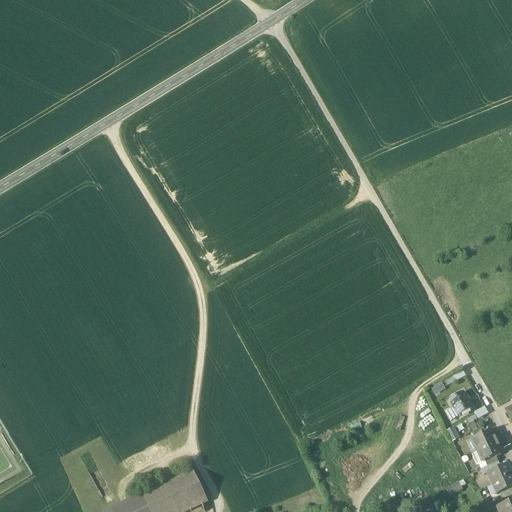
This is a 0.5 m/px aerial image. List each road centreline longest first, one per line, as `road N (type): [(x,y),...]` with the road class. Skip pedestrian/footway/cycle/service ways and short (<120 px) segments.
road 1 (unclassified): [(465,359),(270,22)]
road 2 (tertiary): [(270,22),(0,189)]
